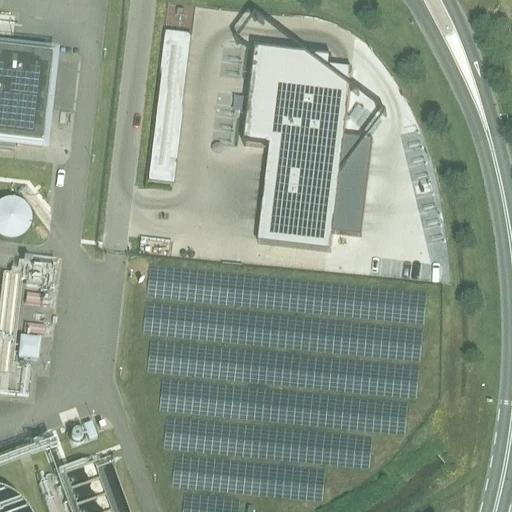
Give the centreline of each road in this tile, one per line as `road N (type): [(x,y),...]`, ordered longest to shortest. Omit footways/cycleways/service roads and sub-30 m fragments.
road 1 (tertiary): [(511,247),(488,124),(427,0)]
road 2 (unclassified): [(143,0),(111,254)]
